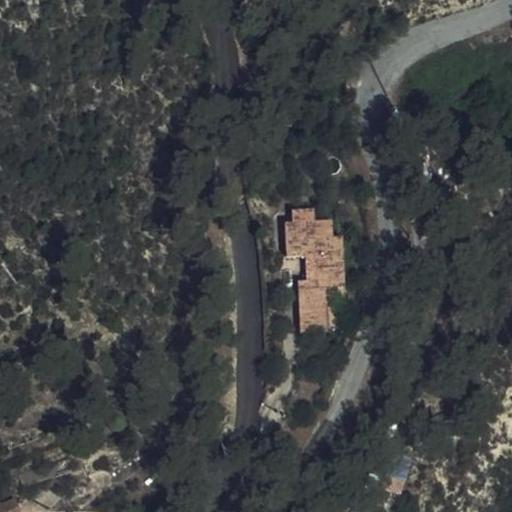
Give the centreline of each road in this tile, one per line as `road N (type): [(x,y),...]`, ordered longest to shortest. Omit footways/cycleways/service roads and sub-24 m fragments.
road 1 (unclassified): [(511,1),(424,39),(395,62),(372,102),(391,235),(384,286),(327,429),(273,511)]
road 2 (unclassified): [(201,511),(245,370),(224,46),(234,0)]
